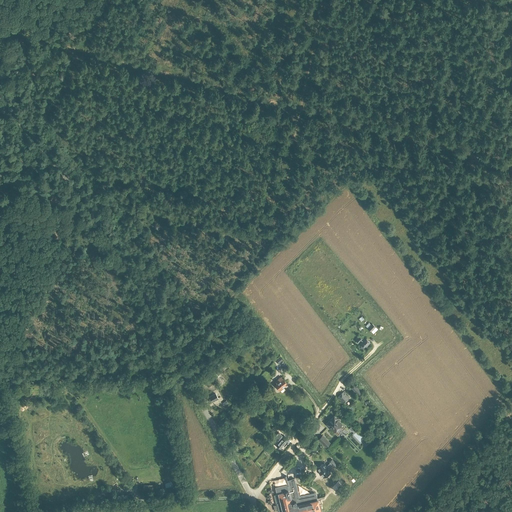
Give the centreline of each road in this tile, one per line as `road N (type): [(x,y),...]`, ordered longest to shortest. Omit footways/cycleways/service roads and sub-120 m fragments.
road 1 (track): [(511,165),(0,29)]
road 2 (tertiary): [(255,511),(97,218),(0,102)]
road 3 (track): [(143,500),(251,496),(376,347)]
